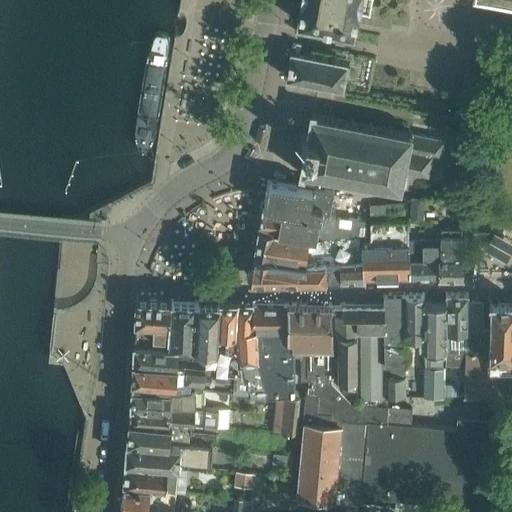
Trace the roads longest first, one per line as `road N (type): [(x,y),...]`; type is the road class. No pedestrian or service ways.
road 1 (unclassified): [(123,241),(148,209),(235,146),(249,117),(271,0)]
road 2 (residential): [(123,241),(104,511)]
road 3 (unclassified): [(0,221),(107,231),(123,241)]
